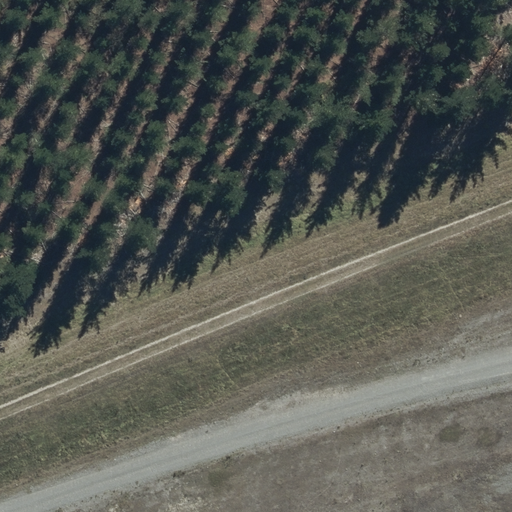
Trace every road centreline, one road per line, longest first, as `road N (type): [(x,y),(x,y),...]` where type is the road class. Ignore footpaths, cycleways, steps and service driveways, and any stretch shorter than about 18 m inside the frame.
road 1 (track): [(511,205),(0,411)]
road 2 (unclassified): [(24,511),(426,378),(511,358)]
